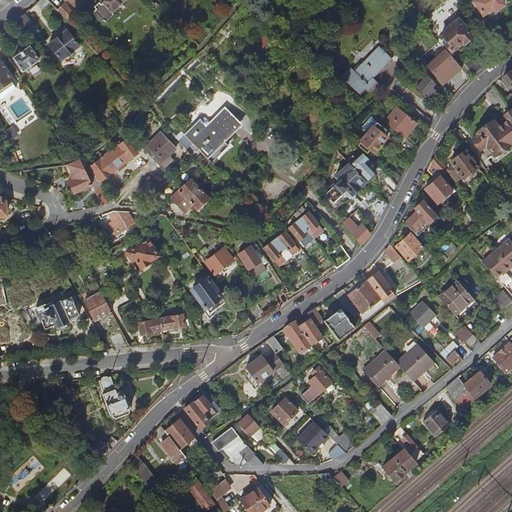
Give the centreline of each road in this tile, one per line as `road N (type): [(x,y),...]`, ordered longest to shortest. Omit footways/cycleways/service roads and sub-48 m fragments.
road 1 (residential): [(224,360),(362,261),(446,120),(511,60)]
road 2 (residential): [(170,401),(228,468),(338,464),(511,323)]
road 3 (residential): [(0,374),(205,351),(224,360)]
road 4 (residential): [(64,511),(170,401)]
road 5 (residential): [(0,180),(47,197),(56,214),(47,227),(0,242)]
